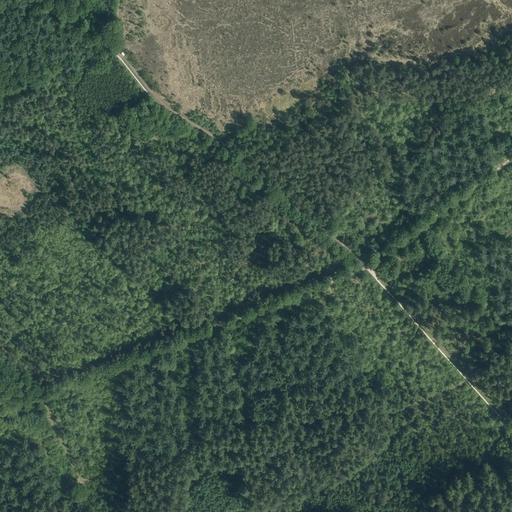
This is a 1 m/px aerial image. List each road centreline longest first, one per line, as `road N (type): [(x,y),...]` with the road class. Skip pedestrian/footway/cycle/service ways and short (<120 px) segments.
road 1 (track): [(368,266),(222,143),(161,103),(112,48),(44,0)]
road 2 (track): [(511,80),(320,224)]
road 3 (track): [(511,426),(368,266)]
road 4 (track): [(368,266),(511,159)]
